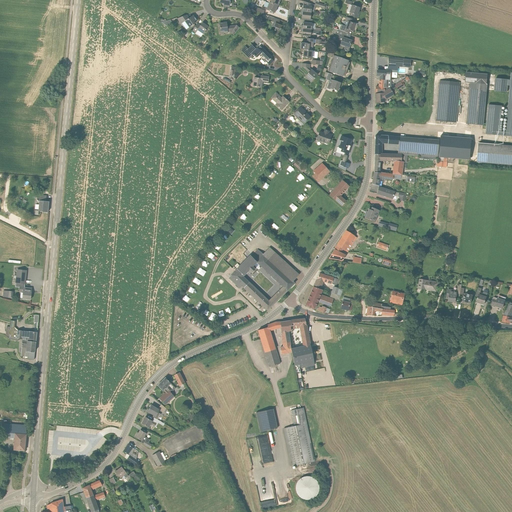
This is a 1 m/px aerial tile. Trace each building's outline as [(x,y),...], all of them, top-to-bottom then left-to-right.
[(351,5),(352,2),(346,0),(345,0),(345,3),(350,5),(349,9),(350,10),(349,12),(353,14),(352,16),(357,18),(359,15),(357,14),(359,8),(352,5),(351,5)] [(314,13),(314,10),(311,9),(312,5),(304,2),(304,6),(303,6),(302,12),(312,13),(314,13)] [(262,6),(261,9),(265,11),(265,10),(266,10),(274,13),(277,6),(270,3),(269,3),(267,8),(262,6)] [(193,15),(190,17),(189,18),(186,15),(177,19),(181,24),(185,21),(189,28),(194,24),(193,23),(196,21),(193,15)] [(352,23),(353,19),(346,17),(345,21),(344,21),(342,25),(341,25),(339,30),(347,33),(349,29),(353,31),(355,24),(352,23)] [(230,33),(233,35),(239,28),(236,25),(227,26),(227,22),(219,23),(220,32),(224,31),(224,33),(228,32),(231,32),(230,33)] [(197,30),(203,34),(208,27),(202,23),(200,25),(197,23),(192,31),(195,33),(197,30)] [(273,27),(275,28),(273,34),(278,36),(282,26),(275,23),(273,27)] [(346,32),(339,30),(337,29),(334,34),(339,35),(337,39),(342,41),(340,45),(345,46),(343,50),(348,52),(351,41),(344,38),(346,32)] [(320,40),(309,39),(307,39),(306,43),(301,43),(300,49),(304,50),(312,51),(313,44),(321,45),(321,46),(322,46),(325,46),(326,41),(324,41),(324,40),(320,40)] [(260,46),(256,50),(251,45),(244,51),(251,58),(253,55),(254,57),(255,57),(256,58),(260,54),(265,59),(264,60),(266,62),(269,64),(273,61),(270,58),(271,57),(260,46)] [(311,59),(312,51),(304,50),(303,58),(311,59)] [(346,66),(348,60),(336,56),(336,55),(337,55),(337,54),(328,51),(326,56),(327,56),(332,58),(327,71),(342,76),(344,71),(346,71),(348,67),(346,66)] [(388,66),(398,67),(403,67),(403,59),(388,58),(388,66)] [(310,64),(307,64),(302,63),(302,67),(303,67),(309,72),(308,73),(308,74),(305,77),(311,82),(317,75),(310,69),(310,64)] [(398,73),(398,67),(388,66),(387,70),(385,70),(385,71),(377,70),(376,76),(380,76),(379,80),(391,81),(391,80),(389,80),(390,77),(390,72),(398,73)] [(332,74),(328,73),(326,72),(324,75),(327,76),(326,79),(329,81),(327,88),(330,89),(330,88),(337,91),(340,83),(332,80),(333,77),(331,76),(332,74)] [(488,75),(466,72),(465,82),(470,83),(466,124),(483,126),(488,75)] [(511,81),(506,81),(506,80),(494,79),(493,92),(505,93),(506,86),(511,87),(506,132),(501,132),(503,116),(504,106),(491,105),(489,135),(501,136),(506,136),(511,136),(511,73),(511,74),(511,81)] [(254,77),(253,86),(261,87),(262,81),(268,82),(269,77),(258,75),(258,78),(254,77)] [(391,88),(391,81),(379,80),(379,87),(376,87),(375,92),(383,93),(387,90),(391,88)] [(402,81),(395,86),(398,90),(403,86),(404,85),(402,81)] [(440,81),(436,121),(456,122),(460,82),(440,81)] [(384,100),(393,95),(390,89),(391,88),(387,90),(383,93),(375,94),(376,103),(384,102),(384,100)] [(281,110),(285,106),(289,102),(283,97),(281,98),(276,93),(271,99),(276,104),(275,105),(281,110)] [(294,114),(303,124),(310,117),(300,107),(294,114)] [(322,142),(328,144),(331,136),(328,134),(329,132),(325,130),(324,133),(320,131),(317,140),(323,142),(322,142)] [(351,139),(343,137),(341,136),(339,140),(342,141),(340,148),(337,147),(336,152),(343,155),(344,153),(348,154),(351,146),(349,146),(351,139)] [(375,150),(375,154),(381,155),(381,143),(398,144),(399,137),(388,136),(380,136),(375,136),(375,150)] [(440,136),(440,141),(439,157),(470,159),(471,139),(440,136)] [(438,158),(439,141),(399,137),(398,144),(397,155),(401,155),(419,157),(435,158),(438,158)] [(511,164),(511,146),(478,143),(477,162),(511,164)] [(397,155),(381,155),(375,154),(375,160),(374,167),(374,171),(379,171),(380,160),(394,161),(393,174),(401,175),(404,175),(405,170),(406,170),(407,163),(401,162),(401,155),(397,155)] [(319,182),(329,172),(325,168),(315,177),(315,178),(319,182)] [(385,179),(385,173),(385,174),(374,172),(372,179),(372,183),(370,188),(377,191),(378,187),(380,180),(380,178),(385,179)] [(401,175),(393,174),(385,173),(385,179),(392,180),(392,179),(401,180),(401,179),(406,180),(405,184),(414,185),(415,177),(406,176),(404,175),(401,175)] [(343,182),(330,196),(342,206),(346,201),(340,196),(348,186),(343,182)] [(393,196),(398,196),(399,193),(395,192),(395,191),(385,190),(385,189),(378,187),(377,191),(376,194),(393,199),(393,196)] [(39,211),(42,212),(47,212),(48,202),(46,201),(46,196),(37,195),(37,201),(39,201),(39,210),(39,211)] [(374,221),(379,211),(372,208),(371,210),(368,209),(365,218),(374,221)] [(398,225),(380,220),(378,226),(397,231),(398,225)] [(346,231),(336,246),(345,251),(347,252),(356,238),(346,231)] [(387,250),(389,243),(379,240),(377,247),(387,250)] [(294,283),(292,281),(298,275),(292,270),(292,271),(279,259),(268,249),(263,254),(257,249),(253,254),(252,253),(250,255),(237,269),(229,278),(240,289),(242,286),(267,310),(273,304),(294,283)] [(334,249),(329,258),(343,260),(345,256),(344,255),(341,253),(334,249)] [(208,254),(213,259),(216,256),(211,251),(208,254)] [(25,284),(26,271),(17,270),(15,283),(25,284)] [(337,286),(339,280),(335,279),(333,278),(319,274),(313,287),(322,290),(320,289),(323,282),(331,285),(332,284),(337,286)] [(437,290),(438,282),(419,279),(418,288),(426,290),(426,288),(437,290)] [(31,288),(24,288),(25,286),(20,286),(19,291),(23,291),(22,299),(30,300),(31,288)] [(337,296),(339,288),(333,286),(331,294),(337,296)] [(314,309),(322,290),(313,287),(305,305),(314,309)] [(484,305),(485,302),(486,297),(482,295),(483,293),(480,293),(482,289),(478,287),(475,296),(478,297),(476,302),(484,305)] [(339,300),(343,290),(339,288),(337,296),(331,294),(330,297),(339,300)] [(455,302),(457,294),(457,290),(448,289),(446,299),(449,299),(448,301),(455,302)] [(402,305),(404,294),(392,291),(389,302),(402,305)] [(472,296),(464,293),(464,295),(460,294),(460,296),(464,297),(463,301),(470,303),(472,296)] [(330,306),(333,299),(321,295),(319,302),(330,306)] [(502,308),(505,301),(506,298),(499,296),(498,298),(498,299),(494,298),(492,304),(495,305),(495,306),(502,308)] [(350,299),(343,297),(343,301),(342,301),(340,309),(348,310),(351,310),(354,300),(350,299)] [(511,316),(510,316),(511,312),(511,304),(510,303),(510,304),(509,304),(505,315),(503,316),(502,322),(509,324),(509,323),(511,322),(511,316)] [(394,311),(390,310),(382,309),(382,304),(380,304),(379,308),(371,307),(367,306),(366,315),(370,315),(374,315),(374,311),(375,311),(381,312),(381,314),(393,316),(394,311)] [(291,349),(292,352),(294,365),(299,364),(300,368),(314,365),(305,319),(289,321),(290,329),(296,328),(300,328),(304,347),(291,349)] [(291,331),(290,329),(289,321),(279,322),(275,323),(267,325),(268,327),(269,331),(270,331),(276,329),(281,327),(282,334),(281,334),(283,344),(284,347),(280,348),(281,354),(292,352),(291,349),(290,343),(288,331),(291,331)] [(9,337),(16,338),(17,335),(17,330),(15,328),(14,328),(10,327),(9,327),(9,329),(8,336),(9,337)] [(258,330),(265,352),(275,349),(270,331),(269,331),(268,327),(258,330)] [(23,331),(17,330),(16,338),(18,339),(22,340),(27,341),(36,342),(37,332),(28,331),(23,331)] [(36,343),(36,342),(27,341),(22,340),(21,356),(25,356),(25,351),(35,352),(36,343)] [(35,352),(25,351),(25,356),(25,357),(27,357),(27,359),(34,360),(35,352)] [(180,386),(185,384),(179,373),(174,375),(180,386)] [(175,388),(174,387),(165,378),(157,385),(163,391),(164,390),(166,392),(168,394),(170,392),(175,388)] [(174,397),(170,392),(168,394),(166,392),(160,397),(163,400),(162,401),(165,405),(174,397)] [(167,410),(166,409),(161,405),(158,409),(152,406),(151,409),(150,408),(147,412),(155,416),(154,418),(157,420),(161,414),(158,412),(159,410),(164,412),(166,413),(167,410)] [(256,410),(260,431),(278,428),(273,407),(256,410)] [(314,462),(303,408),(291,410),(294,426),(284,428),(292,466),(314,462)] [(154,418),(152,421),(145,417),(142,423),(149,427),(150,424),(155,427),(156,424),(157,424),(158,423),(163,426),(164,424),(159,421),(157,420),(154,418)] [(26,434),(27,425),(3,423),(2,437),(15,438),(14,450),(24,451),(26,434)] [(144,436),(146,433),(140,430),(138,434),(137,433),(135,437),(141,440),(140,442),(150,448),(152,445),(148,443),(150,440),(144,436)] [(58,450),(81,451),(81,444),(86,445),(86,439),(59,437),(58,450)] [(137,456),(133,453),(135,449),(128,444),(123,451),(129,455),(127,459),(136,466),(139,462),(136,460),(137,456)] [(165,462),(159,452),(152,455),(158,466),(165,462)] [(133,472),(128,476),(121,467),(116,472),(120,478),(121,477),(122,478),(124,479),(125,478),(129,482),(132,479),(135,483),(140,480),(133,472)] [(312,500),(321,481),(304,472),(294,491),(312,500)] [(90,490),(101,485),(100,481),(82,488),(84,492),(86,498),(92,496),(90,490)] [(94,501),(105,497),(103,492),(92,496),(94,501)] [(92,496),(86,498),(89,504),(91,511),(98,511),(94,501),(92,496)] [(50,509),(64,507),(62,499),(52,503),(51,503),(51,504),(49,504),(50,509)]
